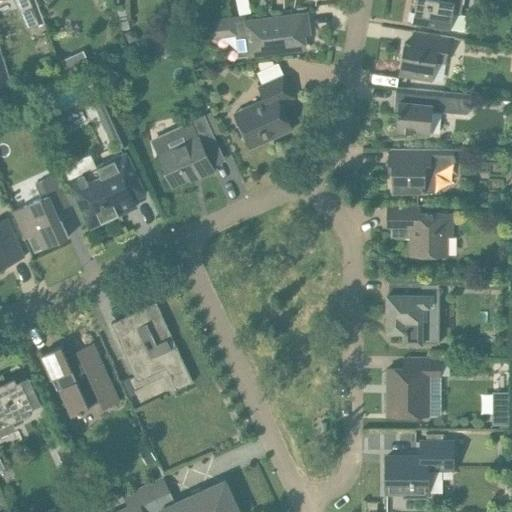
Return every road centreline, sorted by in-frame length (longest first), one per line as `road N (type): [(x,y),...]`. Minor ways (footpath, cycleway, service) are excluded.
road 1 (residential): [(303,503),(340,485),(351,458),(351,239),(302,181)]
road 2 (residential): [(303,503),(180,241)]
road 3 (residential): [(0,320),(180,241)]
road 4 (residential): [(302,181),(331,133),(356,0)]
road 5 (residential): [(180,241),(302,181)]
